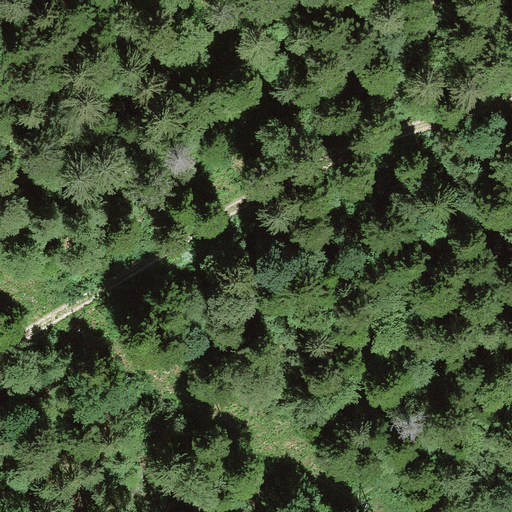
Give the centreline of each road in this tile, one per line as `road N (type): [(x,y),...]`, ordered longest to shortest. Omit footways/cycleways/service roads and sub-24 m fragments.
road 1 (track): [(0,344),(511,83)]
road 2 (track): [(329,511),(511,399)]
